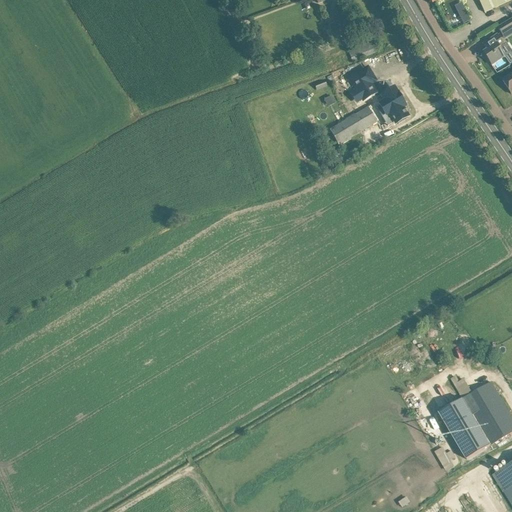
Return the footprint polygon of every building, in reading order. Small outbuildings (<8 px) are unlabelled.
[(478,0),(483,12),(508,0),(478,0)] [(448,7),(450,12),(452,11),(457,26),(468,22),(462,3),(448,7)] [(511,15),(496,25),(501,34),(511,27),(511,15)] [(339,23),(329,26),(334,39),(343,36),(339,23)] [(487,50),(483,53),(491,65),(495,63),(500,59),(505,55),(500,47),(504,44),(498,35),(496,36),(489,40),(483,45),(484,46),(487,50)] [(372,41),(363,45),(348,51),(352,62),(377,52),(372,41)] [(370,78),(364,81),(368,91),(374,88),(375,90),(387,84),(383,74),(388,72),(381,58),(364,66),(370,78)] [(511,74),(502,81),(511,94),(511,93),(511,74)] [(395,96),(390,98),(395,107),(402,104),(407,115),(409,114),(410,116),(419,112),(418,110),(419,109),(415,99),(418,98),(409,80),(397,86),(400,92),(394,95),(395,96)] [(381,120),(377,112),(373,105),(330,130),(339,145),(381,120)] [(511,416),(492,382),(439,413),(467,461),(511,433),(511,416)] [(511,462),(493,474),(511,504),(511,462)]
